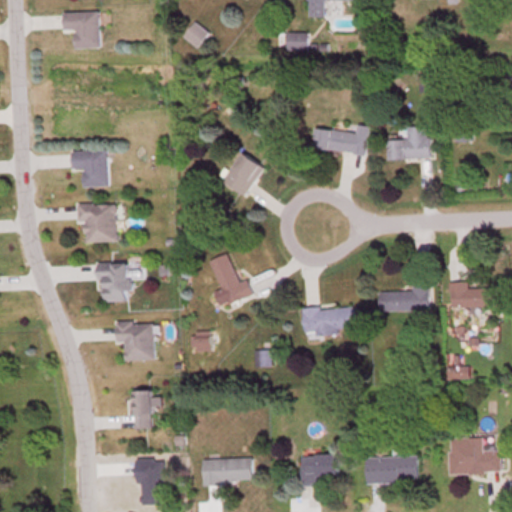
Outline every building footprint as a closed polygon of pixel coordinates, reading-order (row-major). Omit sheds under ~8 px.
[(308,0),(309,15),(323,15),(323,0),(308,0)] [(100,10),(64,11),(65,31),(75,31),(75,47),(101,46),(100,10)] [(197,46),(209,33),(196,21),(184,34),(197,46)] [(288,49),(308,50),(308,32),(288,31),(288,49)] [(370,124),(358,123),(357,131),(316,126),(314,147),(367,153),(370,124)] [(388,138),(389,158),(432,158),(431,124),(408,125),(408,138),(388,138)] [(109,185),(109,148),(72,148),(72,168),(84,168),(84,185),(109,185)] [(265,168),(243,151),(222,179),(244,195),(265,168)] [(117,202),(79,202),(79,224),(85,224),(85,240),(117,240),(117,202)] [(239,281),(228,252),(210,260),(227,304),(254,293),(248,278),(239,281)] [(131,262),(98,262),(99,301),(131,300),(131,262)] [(501,306),(501,286),(469,286),(469,281),(450,281),(450,306),(501,306)] [(430,283),(414,283),(414,290),(380,290),(380,309),(430,309),(430,283)] [(354,304),(304,307),(305,333),(355,330),(354,304)] [(117,320),(117,342),(126,342),(126,359),(155,359),(155,320),(117,320)] [(152,390),(134,390),(134,427),(153,426),(152,404),(161,404),(161,396),(152,396),(152,390)] [(454,448),(454,460),(450,460),(452,482),(472,482),(472,485),(489,485),(489,480),(502,479),(500,459),(486,460),(486,447),(454,448)] [(323,475),(339,475),(339,453),(303,453),(302,483),(323,483),(323,475)] [(204,482),(252,481),(252,456),(203,458),(204,482)] [(367,465),(368,493),(402,491),(402,488),(421,487),(418,465),(402,466),(402,463),(367,465)]
